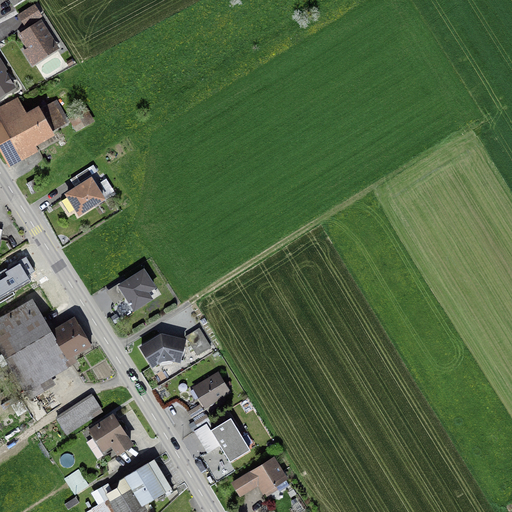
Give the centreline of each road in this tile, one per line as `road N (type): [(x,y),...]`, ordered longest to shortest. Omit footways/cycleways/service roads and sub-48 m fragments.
road 1 (tertiary): [(0,174),(212,511)]
road 2 (track): [(189,303),(371,191)]
